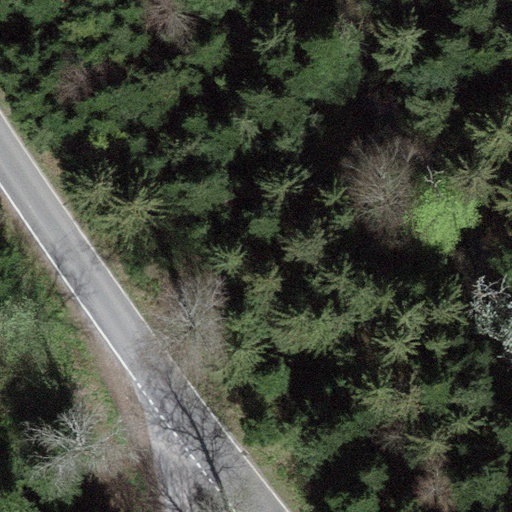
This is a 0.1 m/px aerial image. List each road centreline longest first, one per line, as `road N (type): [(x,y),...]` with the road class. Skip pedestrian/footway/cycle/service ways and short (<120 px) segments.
road 1 (unclassified): [(0,166),(124,381),(238,511)]
road 2 (track): [(124,381),(150,511)]
